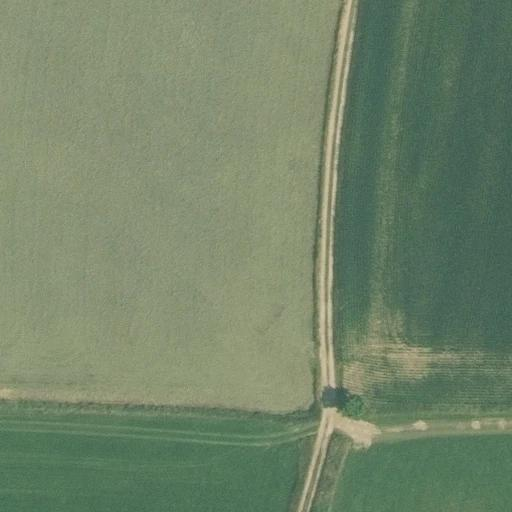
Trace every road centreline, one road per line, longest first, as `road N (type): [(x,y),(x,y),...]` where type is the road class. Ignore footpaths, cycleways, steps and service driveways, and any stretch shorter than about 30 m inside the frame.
road 1 (track): [(351,0),(330,165),(323,413),(301,511)]
road 2 (track): [(511,424),(321,422)]
